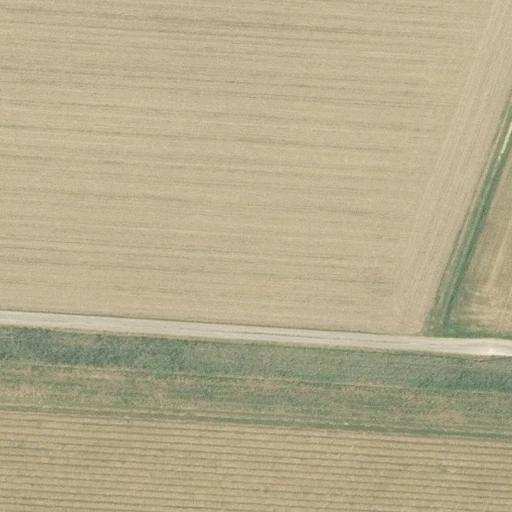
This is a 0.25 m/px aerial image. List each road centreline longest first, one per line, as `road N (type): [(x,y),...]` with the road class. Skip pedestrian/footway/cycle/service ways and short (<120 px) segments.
road 1 (track): [(511,352),(0,320)]
road 2 (track): [(430,347),(511,112)]
